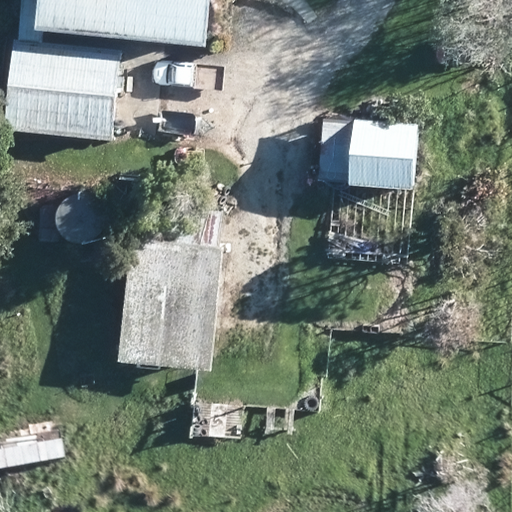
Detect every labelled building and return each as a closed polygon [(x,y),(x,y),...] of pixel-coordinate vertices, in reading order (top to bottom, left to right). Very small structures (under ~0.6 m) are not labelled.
[(25,0),(24,23),(210,37),(213,0),(25,0)] [(124,47),(18,40),(11,133),(118,140),(124,47)] [(308,111),(306,182),(421,186),(424,115),(308,111)] [(222,368),(232,220),(129,213),(120,362),(222,368)] [(0,432),(0,471),(69,464),(65,425),(0,432)]
